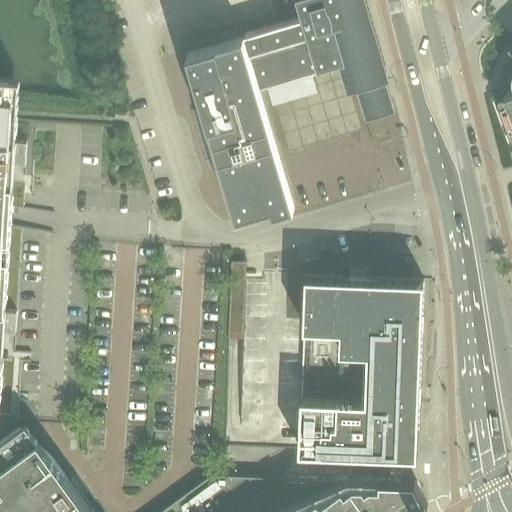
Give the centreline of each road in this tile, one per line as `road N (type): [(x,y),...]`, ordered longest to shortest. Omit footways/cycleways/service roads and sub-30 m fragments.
road 1 (secondary): [(511,392),(476,196),(438,48)]
road 2 (secondary): [(444,188),(498,511)]
road 3 (residential): [(196,233),(276,233),(444,188)]
road 4 (secondary): [(411,56),(444,188)]
